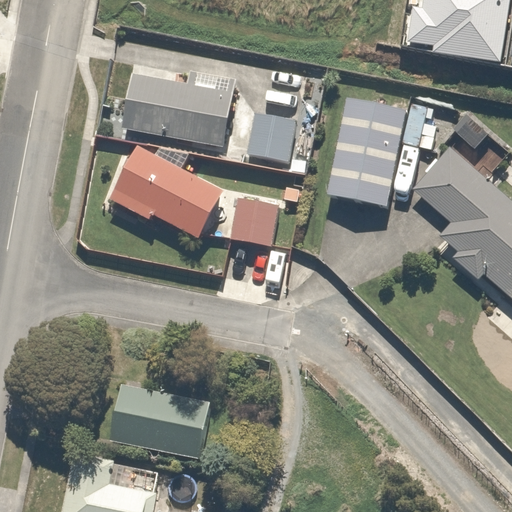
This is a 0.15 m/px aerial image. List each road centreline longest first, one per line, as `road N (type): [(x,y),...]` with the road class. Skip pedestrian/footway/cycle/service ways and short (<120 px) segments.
road 1 (residential): [(54,0),(0,272)]
road 2 (residential): [(0,272),(266,322)]
